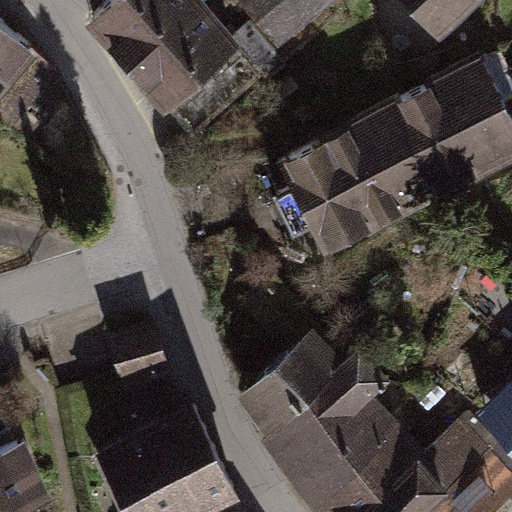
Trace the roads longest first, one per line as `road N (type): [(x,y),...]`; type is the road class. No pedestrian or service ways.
road 1 (residential): [(49,0),(143,162),(175,253)]
road 2 (residential): [(175,253),(225,414),(277,511)]
road 3 (residential): [(0,308),(175,253)]
